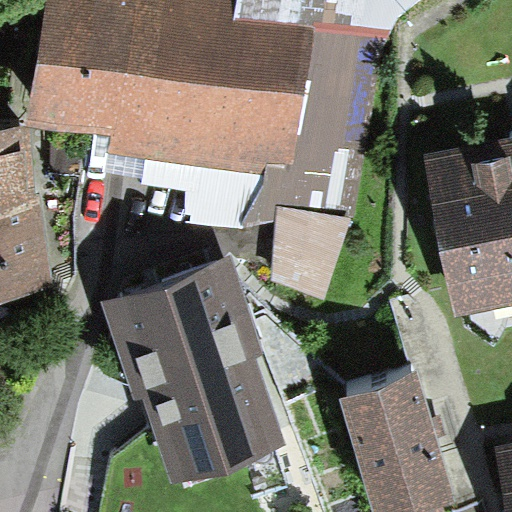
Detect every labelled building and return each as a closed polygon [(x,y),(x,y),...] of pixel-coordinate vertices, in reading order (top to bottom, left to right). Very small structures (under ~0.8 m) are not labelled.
[(28,125),(111,136),(109,149),(266,173),(265,183),(244,220),(244,227),(279,218),(271,276),(319,296),(352,217),(377,54),(404,13),(420,0),(51,0),(44,43),(28,125)] [(31,125),(0,125),(0,298),(55,284),(42,195),(34,196),(33,168),(31,125)] [(511,138),(421,157),(455,316),(511,304),(511,138)] [(135,403),(146,399),(154,422),(175,484),(289,444),(260,360),(268,358),(232,257),(181,275),(100,303),(135,403)] [(414,364),(339,386),(377,511),(451,489),(431,422),(414,364)] [(511,511),(511,444),(497,447),(509,511),(511,511)]
